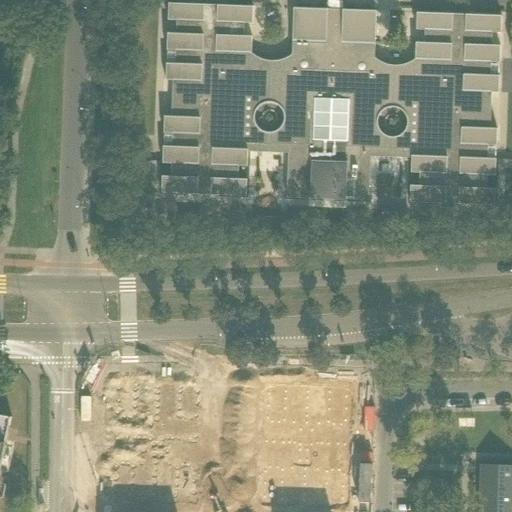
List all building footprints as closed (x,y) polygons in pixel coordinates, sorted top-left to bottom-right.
[(256,57),(253,55),(252,53),(252,37),(244,36),(244,23),(253,24),(254,7),(169,4),(168,21),(177,21),(176,34),(168,34),(167,51),(176,51),(175,64),(167,64),(166,73),(173,74),(172,117),(165,117),(164,134),(173,134),(172,147),(164,147),(163,164),(172,164),(171,177),(162,177),(162,194),(246,197),(247,180),(238,179),(239,167),(247,167),(248,152),(289,154),(287,198),(370,202),(371,157),(412,158),(411,173),(420,173),(419,186),(411,186),(410,203),(495,206),(495,189),(487,189),(487,176),(496,176),(496,159),(488,159),(488,146),(497,146),(497,129),(491,129),(492,93),(499,93),(500,76),(491,76),(491,63),(500,63),(501,46),(492,46),(492,33),(501,33),(502,16),(417,13),(416,30),(425,30),(425,43),(416,43),(415,60),(414,61),(410,63),(408,64),(405,65),(400,66),(397,66),(394,66),(391,66),(387,65),(383,63),(381,62),(378,61),(377,59),(375,58),(377,11),(294,8),(292,55),(289,57),(287,58),(284,60),(281,61),(277,61),(275,61),(272,61),(270,61),(266,61),(264,60),(260,59),(256,57)] [(119,384),(116,484),(115,496),(196,499),(200,387),(119,384)] [(344,504),(348,392),(267,389),(264,501),(344,504)] [(0,415),(0,474),(12,418),(0,415)] [(511,492),(511,465),(481,465),(480,491),(511,492)] [(511,511),(511,492),(480,491),(479,511),(511,511)]
